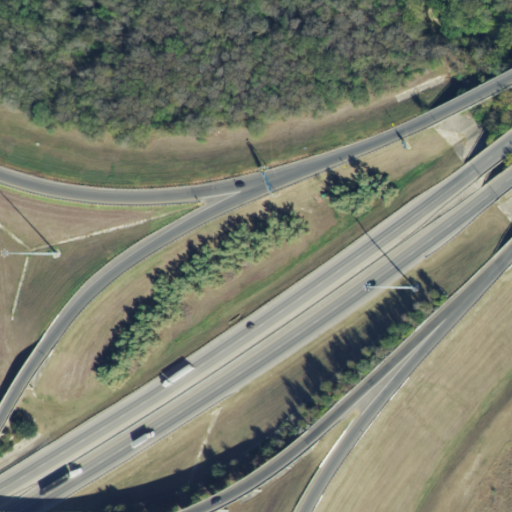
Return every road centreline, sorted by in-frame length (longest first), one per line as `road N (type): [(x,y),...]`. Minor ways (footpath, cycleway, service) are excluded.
road 1 (motorway): [(471,173),(224,354),(0,491)]
road 2 (motorway): [(25,511),(262,362),(490,196)]
road 3 (motorway): [(310,511),(388,391),(511,255)]
road 4 (motorway): [(305,173),(142,254),(106,281),(45,354)]
road 5 (motorway): [(305,173),(161,198),(95,197),(0,174)]
road 6 (motorway): [(313,438),(481,285)]
road 7 (motorway): [(431,122),(305,173)]
road 8 (motorway): [(207,511),(313,438)]
